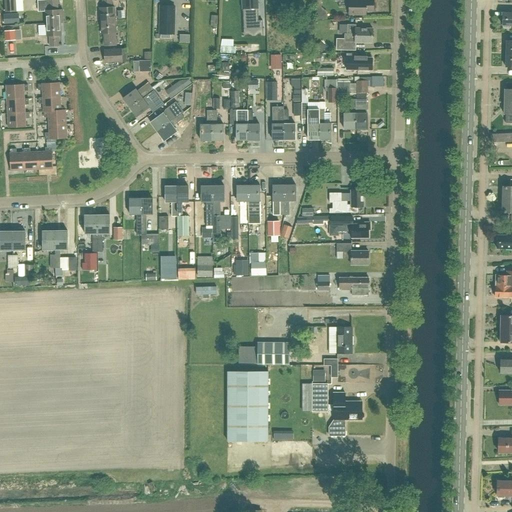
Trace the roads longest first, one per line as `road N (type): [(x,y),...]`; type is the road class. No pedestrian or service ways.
road 1 (secondary): [(458,511),(470,0)]
road 2 (unclassified): [(390,511),(398,156)]
road 3 (residential): [(140,159),(398,156)]
road 4 (unclassified): [(398,156),(403,0)]
road 5 (residential): [(0,202),(104,191),(140,159)]
